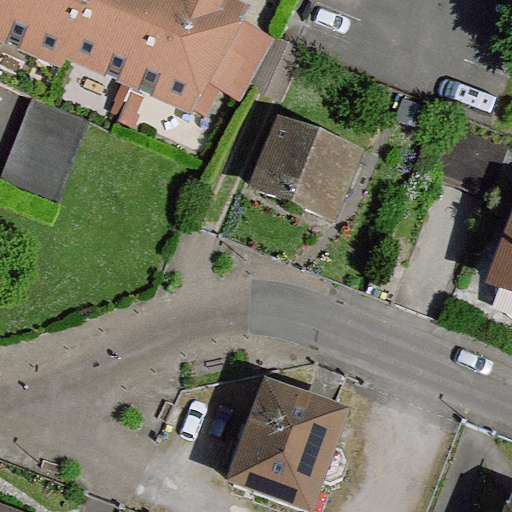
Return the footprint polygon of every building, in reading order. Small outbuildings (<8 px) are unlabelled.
[(0,0),(0,35),(69,65),(72,58),(97,0),(0,0)] [(200,0),(97,0),(72,58),(200,112),(241,17),(215,6),(200,0)] [(255,88),(279,98),(302,51),(298,49),(278,40),(255,88)] [(11,186),(63,208),(99,124),(47,101),(13,182),(11,186)] [(501,196),(511,169),(511,130),(495,123),(466,112),(442,172),(461,180),(501,196)] [(365,157),(288,128),(265,190),(342,218),(365,157)] [(354,420),(277,393),(244,485),(320,511),(321,511),(331,484),(340,487),(353,482),(358,466),(352,454),(343,451),(354,420)]
